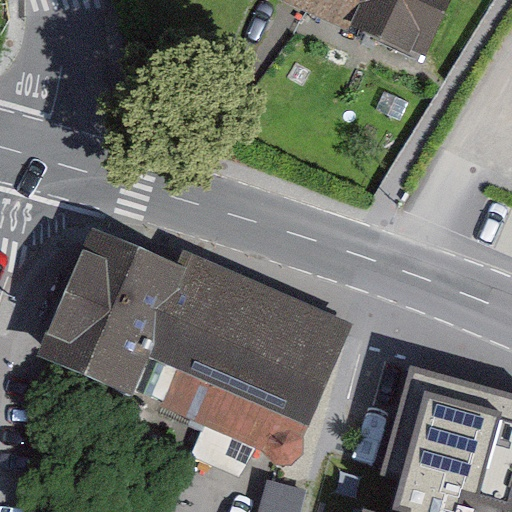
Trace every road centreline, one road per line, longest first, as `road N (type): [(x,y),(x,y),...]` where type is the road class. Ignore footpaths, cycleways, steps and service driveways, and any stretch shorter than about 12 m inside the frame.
road 1 (secondary): [(511,306),(370,253),(16,149)]
road 2 (residential): [(16,149),(61,78),(73,0)]
